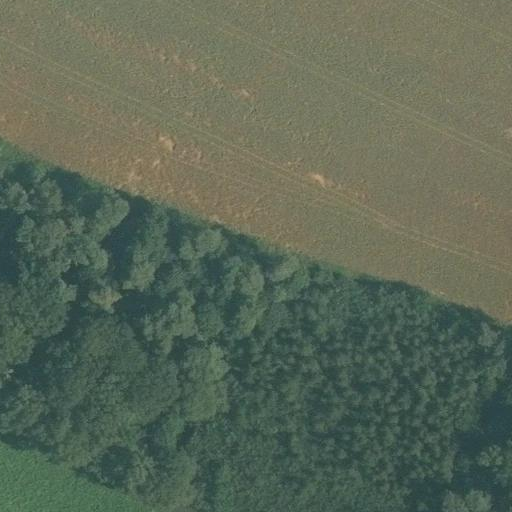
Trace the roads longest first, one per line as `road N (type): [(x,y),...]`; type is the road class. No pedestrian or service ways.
road 1 (track): [(511,350),(0,151)]
road 2 (tertiary): [(0,410),(182,511)]
